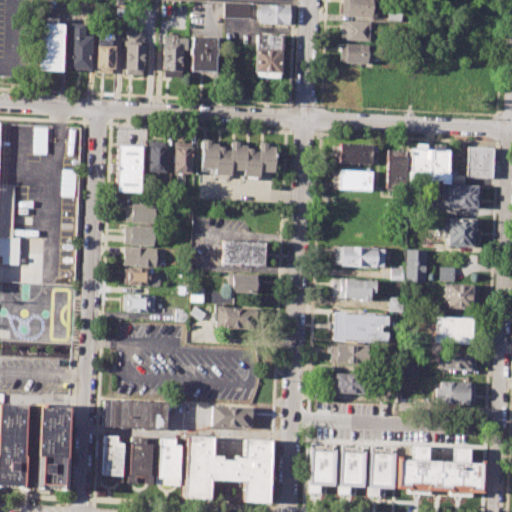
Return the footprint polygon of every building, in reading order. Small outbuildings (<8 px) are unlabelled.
[(341,0),(375,0),(375,17),(341,15),(341,0)] [(224,2),(248,3),(248,18),(223,17),(224,2)] [(257,4),(288,6),(287,23),(256,22),(257,4)] [(37,23),(44,23),(44,17),(54,18),(54,24),(61,24),(59,70),(35,69),(37,23)] [(341,20),(370,22),(369,40),(340,38),(341,20)] [(69,24),(84,24),(83,36),(89,36),(88,69),(67,68),(69,24)] [(124,29),(143,30),(142,74),(123,74),(124,29)] [(96,32),(111,33),(110,45),(114,46),(112,74),(94,73),(96,32)] [(255,33),(281,34),(279,78),(253,77),(255,33)] [(162,37),(185,38),(184,49),(181,49),(180,76),(160,76),(162,37)] [(190,37),(215,38),(214,75),(189,74),(190,37)] [(340,44),(367,45),(366,64),(339,62),(340,44)] [(31,153),(44,154),(45,127),(32,127),(31,153)] [(200,138),(208,139),(208,143),(216,143),(216,145),(221,146),(221,150),(228,150),(228,141),(235,142),(235,145),(244,145),(243,148),(250,148),(249,152),(257,153),(257,143),(265,143),(264,146),(272,146),(271,171),(256,170),(256,176),(240,175),(240,169),(227,168),(227,174),(212,173),(212,168),(199,167),(200,138)] [(147,145),(153,145),(153,140),(164,140),(162,172),(145,171),(147,145)] [(172,146),(177,147),(178,141),(190,142),(189,173),(171,172),(172,146)] [(408,179),(410,148),(414,148),(414,142),(425,142),(425,148),(430,148),(430,143),(442,143),(442,149),(448,149),(446,181),(408,179)] [(337,143),(370,145),(369,165),(336,163),(337,143)] [(116,144),(139,145),(137,191),(114,190),(116,144)] [(467,146),(492,148),(491,178),(465,177),(467,146)] [(385,151),(404,151),(403,188),(383,187),(385,151)] [(73,196),(74,169),(60,169),(59,196),(73,196)] [(336,169),(374,171),(374,179),(368,179),(368,190),(335,188),(336,169)] [(446,184),(478,186),(477,207),(445,205),(446,184)] [(124,203),(154,204),(152,223),(123,221),(124,203)] [(447,217),(475,218),(474,232),(471,232),(470,247),(445,246),(447,217)] [(124,226),(153,227),(152,245),(123,244),(124,226)] [(0,255),(1,255),(1,263),(17,264),(18,236),(0,235),(0,255)] [(221,240),(262,242),(261,265),(219,263),(221,240)] [(333,246),(382,248),(381,267),(332,264),(333,246)] [(122,247),(155,249),(155,253),(160,254),(159,266),(121,265),(122,247)] [(405,249),(425,249),(424,280),(404,279),(405,249)] [(389,264),(402,265),(401,280),(388,279),(389,264)] [(437,266),(453,267),(453,280),(437,279),(437,266)] [(123,268),(148,269),(148,275),(158,276),(158,286),(121,284),(123,268)] [(229,274),(259,275),(258,293),(229,291),(229,274)] [(331,278),(374,280),(373,292),(367,292),(366,300),(330,298),(331,278)] [(446,284),(473,284),(472,309),(445,308),(446,284)] [(121,293),(153,295),(152,312),(120,310),(121,293)] [(189,294),(202,295),(201,303),(189,302),(189,294)] [(388,296),(401,296),(400,311),(387,310),(388,296)] [(189,312),(194,305),(204,313),(199,320),(189,312)] [(215,305),(247,307),(246,328),(214,327),(215,305)] [(174,308),(186,308),(185,321),(173,321),(174,308)] [(329,312),(385,314),(384,341),(328,339),(329,312)] [(431,316),(472,318),(471,347),(430,345),(431,316)] [(329,344),(368,346),(367,364),(328,362),(329,344)] [(436,350),(473,352),(472,369),(435,368),(436,350)] [(400,362),(416,363),(416,376),(399,375),(400,362)] [(333,374),(368,375),(367,393),(332,391),(333,374)] [(438,381),(474,382),(473,404),(437,403),(438,381)] [(100,400),(164,403),(163,429),(99,426),(100,400)] [(35,404),(65,406),(62,489),(0,486),(0,402),(23,403),(20,475),(32,475),(35,404)] [(210,405),(248,407),(247,427),(209,425),(210,405)] [(99,434),(115,434),(115,443),(121,444),(119,480),(97,479),(99,434)] [(128,435),(144,436),(144,444),(150,444),(148,482),(126,481),(128,435)] [(184,436),(210,437),(209,456),(220,456),(220,459),(232,460),(232,457),(241,457),(242,438),(268,439),(266,503),(240,502),(240,480),(207,479),(207,500),(182,499),(184,436)] [(157,437),(173,438),(173,446),(179,446),(177,484),(155,482),(157,437)] [(308,443),(333,444),(331,485),(306,484),(308,443)] [(338,444),(361,445),(360,486),(336,484),(338,444)] [(367,446),(392,447),(390,486),(365,485),(367,446)] [(394,487),(396,457),(410,457),(411,446),(426,447),(425,458),(451,460),(451,447),(467,448),(466,460),(483,461),(481,491),(394,487)]
